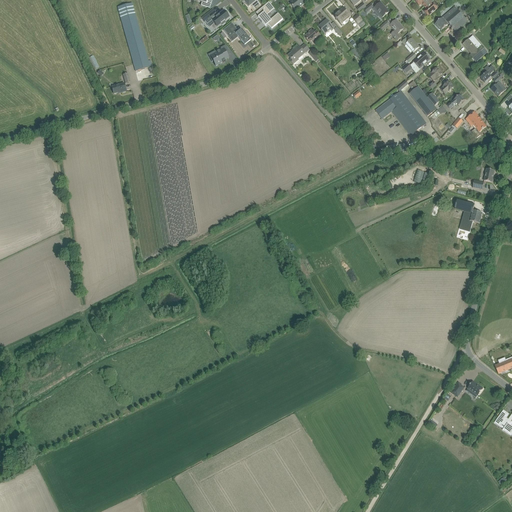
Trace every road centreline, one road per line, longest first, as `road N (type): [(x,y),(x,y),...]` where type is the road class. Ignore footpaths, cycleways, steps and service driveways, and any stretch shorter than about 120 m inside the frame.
road 1 (tertiary): [(511,389),(465,347),(506,188),(508,141),(396,0)]
road 2 (tertiary): [(0,141),(222,78),(268,47)]
road 3 (track): [(366,511),(465,347)]
road 4 (track): [(111,110),(55,0)]
